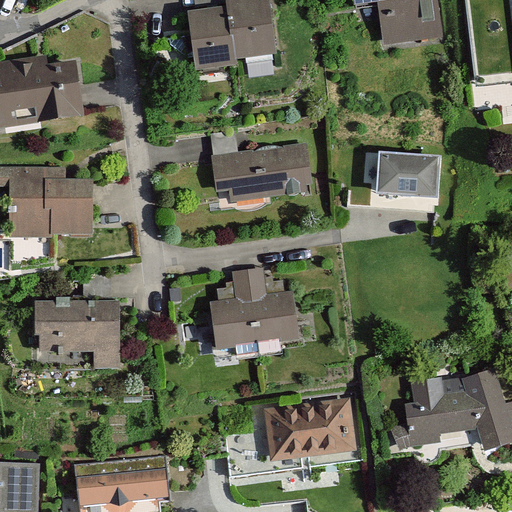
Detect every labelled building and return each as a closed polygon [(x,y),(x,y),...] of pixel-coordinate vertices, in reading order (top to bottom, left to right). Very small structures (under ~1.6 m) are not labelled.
[(198,12),(208,71),(251,64),(250,59),(287,53),(278,0),(240,0),(237,0),(238,6),(198,12)] [(344,0),(345,9),(372,6),(377,48),(443,40),(437,0),(344,0)] [(54,50),(1,61),(9,101),(0,102),(0,138),(100,118),(88,56),(57,62),(54,50)] [(221,152),(227,203),(320,191),(314,141),(221,152)] [(379,152),(374,197),(437,204),(442,158),(379,152)] [(79,168),(0,168),(0,190),(26,191),(26,238),(108,238),(108,181),(79,181),(79,168)] [(222,284),(231,350),(315,338),(307,286),(292,288),(290,274),(274,276),(272,265),(241,269),(243,281),(222,284)] [(138,302),(52,305),(53,354),(113,352),(113,369),(140,369),(138,302)] [(388,416),(393,450),(464,445),(498,435),(485,370),(450,380),(400,383),(404,415),(388,416)] [(237,445),(243,480),(353,462),(341,393),(262,406),(268,440),(237,445)] [(187,459),(94,468),(98,511),(173,511),(173,505),(191,503),(187,459)] [(0,472),(0,511),(45,511),(57,511),(56,465),(16,465),(16,472),(0,472)]
